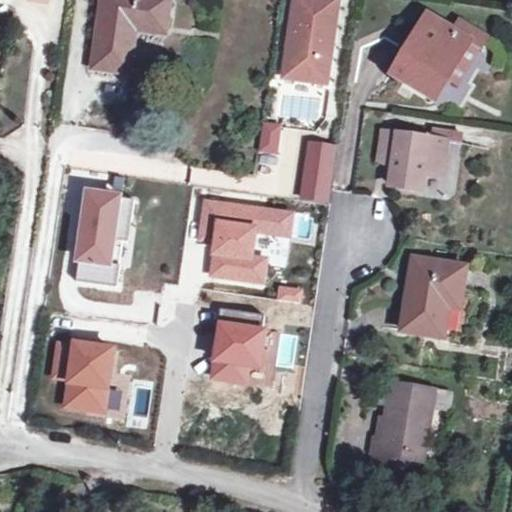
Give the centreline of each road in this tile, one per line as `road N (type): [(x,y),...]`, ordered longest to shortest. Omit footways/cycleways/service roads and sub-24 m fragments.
road 1 (residential): [(0,445),(300,500)]
road 2 (residential): [(300,500),(337,283),(359,236)]
